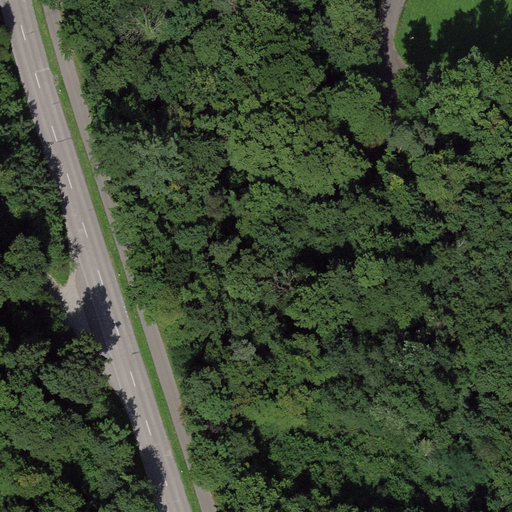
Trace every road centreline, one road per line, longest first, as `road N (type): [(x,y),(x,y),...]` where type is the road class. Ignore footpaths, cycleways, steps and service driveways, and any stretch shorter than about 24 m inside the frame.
road 1 (tertiary): [(177,511),(16,0)]
road 2 (track): [(511,384),(484,366),(460,331),(403,211),(359,79)]
road 3 (track): [(359,79),(235,124),(205,175)]
road 4 (track): [(117,328),(63,308),(0,203)]
road 5 (track): [(511,69),(359,79)]
